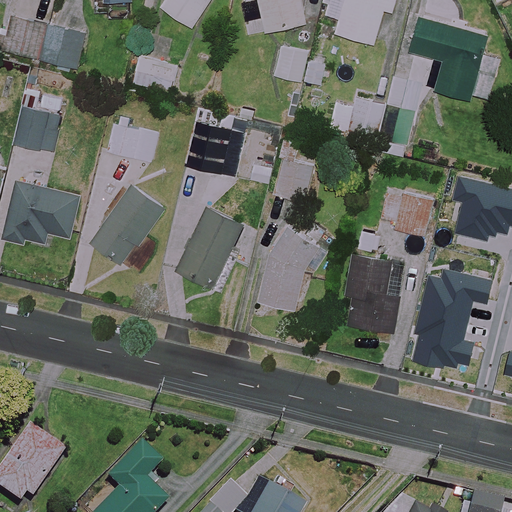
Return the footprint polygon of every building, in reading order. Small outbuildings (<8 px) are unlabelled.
[(165,0),(162,6),(193,27),(211,0),(165,0)] [(306,24),(300,0),(259,0),(266,32),(306,24)] [(331,0),(329,8),(342,12),(336,32),(375,43),(384,10),(392,12),(394,0),(331,0)] [(85,34),(12,15),(3,48),(77,67),(85,34)] [(489,35),(420,17),(410,53),(441,61),(433,89),(471,100),(489,35)] [(308,51),(282,46),(275,75),(302,81),(308,51)] [(339,61),(320,56),(315,73),(334,79),(339,61)] [(179,64),(150,58),(143,89),(172,95),(179,64)] [(336,101),(330,128),(387,140),(385,153),(408,157),(423,85),(392,79),(386,104),(356,98),(354,105),(336,101)] [(61,115),(21,106),(13,143),(53,152),(61,115)] [(235,117),(200,109),(187,164),(237,176),(247,132),(232,129),(235,117)] [(131,118),(116,114),(107,150),(151,161),(159,132),(129,124),(131,118)] [(298,141),(283,139),(281,156),(296,158),(298,141)] [(314,164),(283,158),(276,194),(307,200),(314,164)] [(273,166),(255,163),(252,182),(271,185),(273,166)] [(81,194),(17,179),(3,237),(26,243),(27,238),(46,242),(49,231),(71,236),(81,194)] [(166,207),(132,183),(91,241),(122,263),(137,241),(141,244),(166,207)] [(433,201),(389,191),(383,217),(397,220),(395,228),(425,235),(433,201)] [(244,221),(208,204),(177,271),(221,292),(238,256),(230,252),(244,221)] [(511,239),(511,217),(487,211),(479,242),(509,250),(511,239)] [(268,252),(257,300),(295,309),(305,271),(321,246),(286,229),(268,252)] [(406,262),(353,254),(341,322),(395,331),(406,262)] [(482,278),(449,257),(435,280),(421,332),(458,342),(470,298),(482,278)] [(64,451),(29,425),(0,466),(0,489),(19,503),(25,494),(31,498),(64,451)] [(162,460),(142,441),(103,481),(114,492),(94,511),(156,511),(167,501),(144,479),(162,460)] [(202,511),(234,511),(248,498),(231,480),(207,504),(209,506),(202,511)] [(299,511),(302,508),(266,488),(252,511),(299,511)] [(498,511),(502,501),(472,493),(467,511),(498,511)] [(430,511),(414,503),(409,511),(430,511)]
